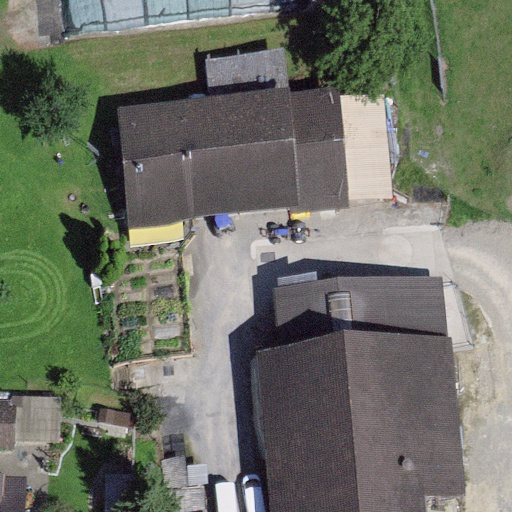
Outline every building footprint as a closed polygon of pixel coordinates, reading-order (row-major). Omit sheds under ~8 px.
[(372,101),(147,115),(153,225),(378,212),(372,101)] [(483,511),(477,341),(288,349),(294,511),(483,511)] [(29,426),(65,427),(66,400),(0,399),(0,449),(29,450),(29,426)] [(50,511),(50,468),(0,468),(0,511),(50,511)] [(215,511),(216,491),(169,492),(169,511),(215,511)]
